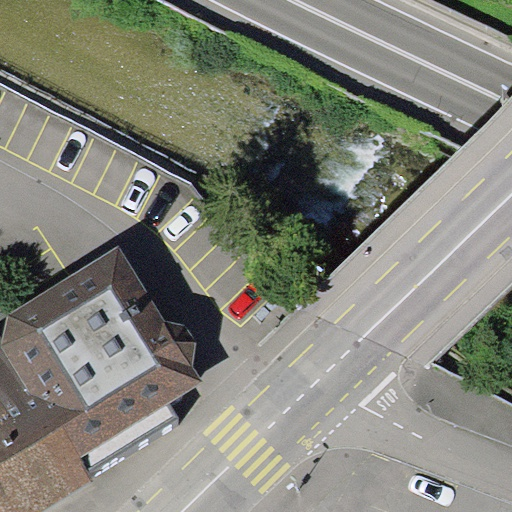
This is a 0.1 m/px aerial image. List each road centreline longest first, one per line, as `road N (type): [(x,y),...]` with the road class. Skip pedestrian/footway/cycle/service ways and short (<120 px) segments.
road 1 (secondary): [(325,374),(511,201)]
road 2 (trunk): [(511,103),(294,0)]
road 3 (residential): [(325,374),(384,427),(511,478)]
road 4 (secondary): [(175,511),(325,374)]
